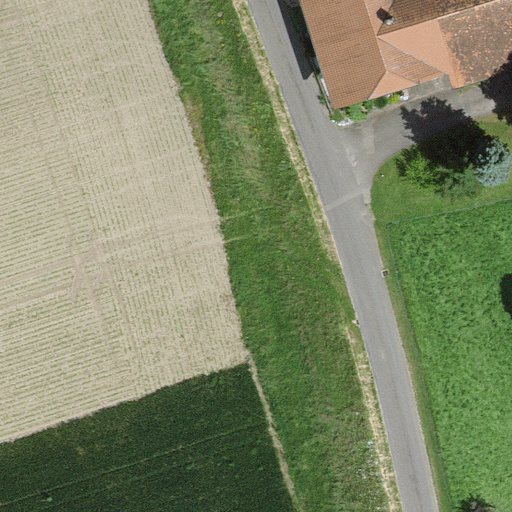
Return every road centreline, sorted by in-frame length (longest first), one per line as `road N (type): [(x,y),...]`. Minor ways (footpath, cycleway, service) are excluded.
road 1 (unclassified): [(419,511),(337,200),(264,0)]
road 2 (unknown): [(324,163),(511,109)]
